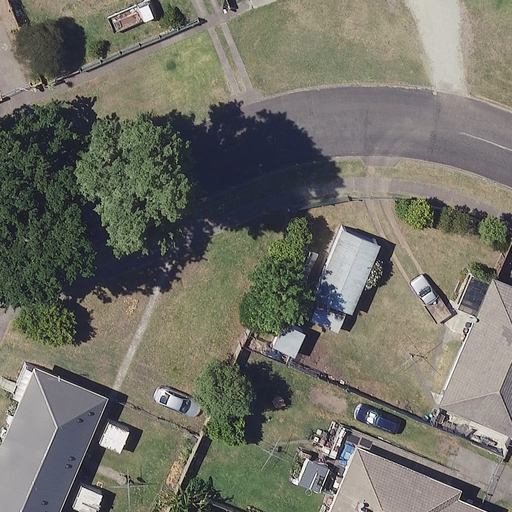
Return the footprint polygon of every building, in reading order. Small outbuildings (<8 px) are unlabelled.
[(374,235),(337,222),(304,313),(341,327),(374,235)] [(511,280),(463,262),(449,297),(470,306),(436,396),(511,425),(511,423),(511,280)] [(399,293),(369,281),(345,335),(375,348),(399,293)] [(95,386),(26,356),(0,418),(0,511),(47,511),(77,445),(71,442),(95,386)] [(422,460),(347,429),(314,510),(317,511),(475,511),(482,496),(418,470),(422,460)]
